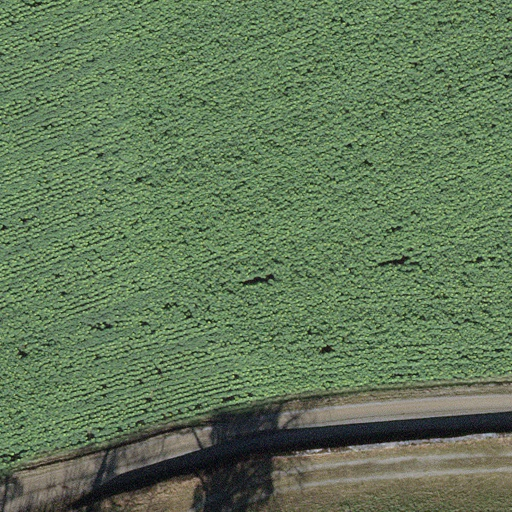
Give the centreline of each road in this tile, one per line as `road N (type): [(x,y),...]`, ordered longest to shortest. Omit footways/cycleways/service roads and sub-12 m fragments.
road 1 (track): [(511,413),(301,427),(0,500)]
road 2 (track): [(511,468),(302,480),(217,511)]
